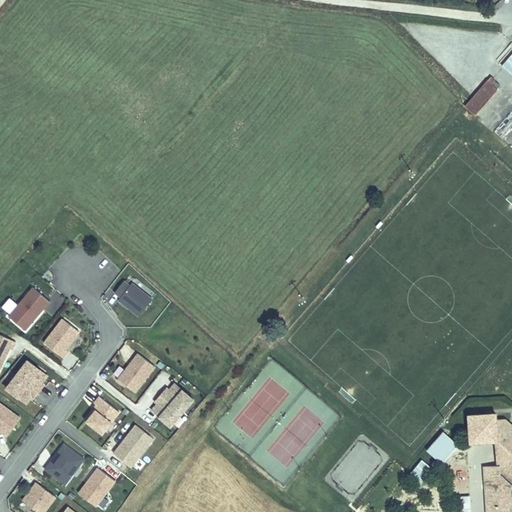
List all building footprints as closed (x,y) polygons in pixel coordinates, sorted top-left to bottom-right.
[(511,55),(503,66),(511,73),(511,55)] [(489,82),(467,108),(477,116),(499,90),(489,82)] [(511,110),(494,131),(511,147),(511,110)] [(152,297),(132,280),(130,283),(124,278),(114,290),(120,295),(118,298),(138,314),(152,297)] [(8,316),(25,330),(49,301),(33,287),(8,316)] [(65,346),(79,329),(63,316),(44,341),(63,355),(68,349),(65,346)] [(0,369),(10,346),(13,347),(16,340),(0,333),(0,369)] [(134,392),(154,367),(138,354),(118,379),(134,392)] [(39,381),(44,374),(27,360),(6,388),(23,402),(28,395),(31,396),(33,398),(44,384),(39,381)] [(171,393),(177,385),(175,383),(169,391),(171,393)] [(170,427),(193,400),(177,385),(171,393),(169,391),(166,389),(154,402),(157,404),(159,406),(153,413),(170,427)] [(102,434),(119,413),(99,397),(94,404),(95,405),(98,407),(93,412),(91,411),(84,420),(102,434)] [(0,403),(0,430),(7,436),(20,418),(0,403)] [(501,441),(511,440),(511,464),(507,465),(508,474),(511,478),(511,420),(511,419),(502,419),(502,415),(500,415),(500,413),(477,415),(477,417),(475,417),(476,442),(499,441),(499,439),(500,439),(501,441)] [(153,438),(134,425),(113,454),(131,467),(153,438)] [(441,465),(457,448),(442,435),(427,452),(441,465)] [(511,440),(501,441),(502,466),(502,475),(507,487),(509,502),(511,501),(511,478),(508,474),(507,465),(511,464),(511,440)] [(64,485),(83,459),(63,444),(44,469),(64,485)] [(417,488),(434,470),(422,459),(405,477),(417,488)] [(507,487),(502,475),(502,466),(487,467),(487,476),(489,511),(511,511),(511,501),(509,502),(507,487)] [(94,507),(114,481),(97,468),(87,480),(89,482),(87,485),(85,484),(77,494),(94,507)] [(37,511),(42,511),(55,497),(36,482),(22,500),(37,511)] [(471,511),(471,496),(459,496),(458,511),(471,511)]
